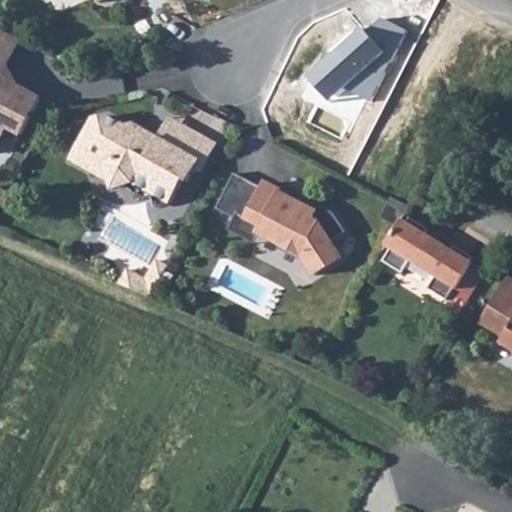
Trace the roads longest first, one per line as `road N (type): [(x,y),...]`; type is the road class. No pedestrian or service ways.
road 1 (track): [(307,396),(0,250)]
road 2 (residential): [(504,511),(307,396)]
